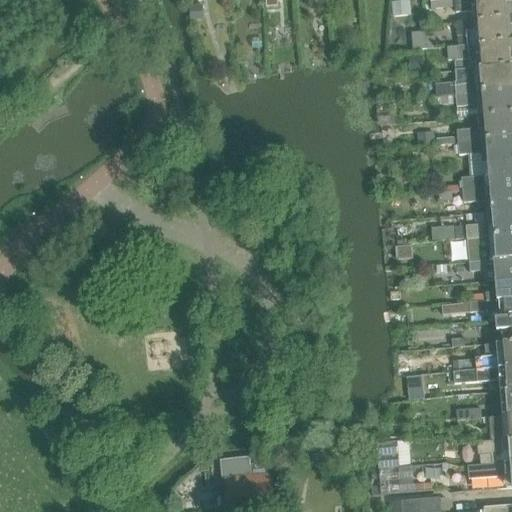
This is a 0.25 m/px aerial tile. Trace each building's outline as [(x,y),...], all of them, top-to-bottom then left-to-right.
[(274,0),(265,0),(266,8),(275,8),(274,0)] [(472,13),(473,24),(511,20),(511,0),(465,0),(455,1),(456,9),(456,15),(472,13)] [(456,9),(455,1),(446,2),(431,3),(432,11),(456,9)] [(408,3),(393,4),(393,6),(394,18),(410,17),(409,5),(408,3)] [(203,20),(203,8),(190,9),(191,21),(203,20)] [(511,43),(511,20),(473,24),(458,25),(459,38),(460,48),(511,43)] [(412,35),(413,52),(428,51),(427,50),(427,39),(426,33),(412,35)] [(435,38),(427,39),(427,50),(436,49),(435,38)] [(511,43),(460,48),(447,49),(448,62),(456,61),(458,73),(484,71),(511,68),(511,43)] [(423,58),(410,58),(410,73),(423,73),(423,58)] [(459,85),(456,85),(457,97),(459,97),(511,92),(511,68),(484,71),(458,73),(459,85)] [(456,85),(436,87),(437,99),(457,97),(456,85)] [(511,92),(459,97),(457,97),(458,105),(458,109),(478,107),(478,119),(488,118),(511,116),(511,92)] [(437,99),(433,99),(434,108),(458,105),(457,97),(437,99)] [(454,139),(437,141),(438,147),(460,145),(511,140),(511,116),(488,118),(478,119),(479,130),(472,130),(458,132),(459,140),(454,141),(454,139)] [(434,134),(418,136),(419,148),(435,147),(434,134)] [(511,140),(460,145),(461,158),(470,157),(483,155),(484,167),(511,164),(511,140)] [(511,189),(511,164),(484,167),(485,179),(463,182),(463,187),(464,193),(511,189)] [(511,189),(464,193),(465,206),(485,204),(488,201),(494,201),(494,215),(511,213),(511,189)] [(447,194),(440,195),(440,203),(453,202),(452,194),(447,194)] [(476,229),(467,229),(468,241),(511,236),(511,213),(494,215),(475,216),(476,229)] [(442,228),(433,229),(433,242),(444,242),(455,241),(455,228),(442,228)] [(467,229),(456,230),(457,242),(468,241),(467,229)] [(511,236),(468,241),(469,252),(470,264),(511,260),(511,236)] [(409,248),(397,249),(397,262),(410,261),(409,248)] [(511,282),(511,260),(470,264),(471,273),(486,272),(486,285),(497,284),(511,282)] [(498,294),(487,295),(487,304),(488,303),(488,304),(511,302),(511,282),(497,284),(498,294)] [(483,295),(469,297),(470,305),(484,304),(483,295)] [(484,304),(470,305),(471,315),(488,313),(489,323),(497,323),(511,321),(511,302),(488,304),(488,303),(487,304),(484,304)] [(449,307),(443,307),(443,317),(471,315),(470,305),(449,307)] [(503,346),(511,345),(511,321),(497,323),(498,333),(503,333),(503,346)] [(464,340),(452,341),(453,350),(465,349),(464,340)] [(511,345),(503,346),(497,347),(489,348),(490,359),(476,361),(477,372),(477,373),(511,369),(511,345)] [(476,361),(463,362),(464,373),(477,372),(476,361)] [(463,362),(454,363),(455,373),(464,372),(463,362)] [(455,375),(453,375),(454,386),(478,384),(501,382),(502,395),(511,393),(511,369),(477,373),(455,375)] [(423,392),(410,394),(411,402),(424,401),(423,392)] [(511,394),(502,396),(504,419),(511,418),(511,394)] [(482,409),(458,411),(459,421),(459,422),(483,420),(482,409)] [(511,442),(506,443),(477,445),(478,457),(480,457),(481,469),(511,466),(511,442)] [(251,459),(221,462),(223,481),(225,481),(227,511),(259,511),(275,510),(272,475),(271,475),(270,465),(251,467),(251,459)] [(511,466),(481,469),(468,471),(470,482),(511,479),(511,466)] [(440,511),(439,500),(402,503),(402,511),(440,511)] [(402,511),(402,503),(390,504),(390,511),(402,511)]
